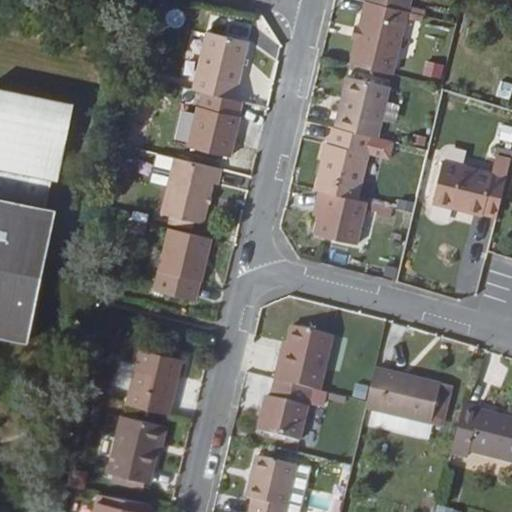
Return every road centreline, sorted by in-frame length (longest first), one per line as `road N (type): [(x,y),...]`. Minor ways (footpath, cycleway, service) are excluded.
road 1 (residential): [(256,264),(511,344)]
road 2 (residential): [(307,8),(256,264)]
road 3 (residential): [(256,264),(196,511)]
